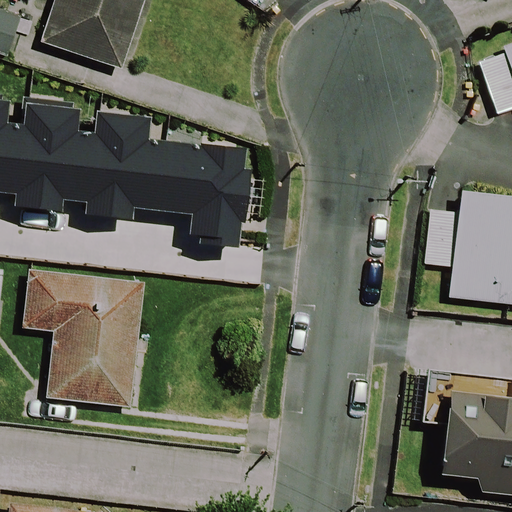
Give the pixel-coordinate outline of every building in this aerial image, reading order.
[(53,0),(38,44),(119,71),(142,0),(53,0)] [(0,56),(5,59),(18,19),(0,12),(0,56)] [(511,44),(501,49),(502,54),(476,63),(495,116),(511,110),(511,44)] [(73,135),(75,113),(70,112),(71,105),(22,99),(22,106),(20,120),(19,129),(3,127),(5,105),(0,104),(0,96),(0,196),(11,198),(9,210),(58,215),(60,204),(82,206),(80,218),(128,224),(130,212),(187,219),(185,238),(195,240),(194,246),(233,251),(236,227),(240,228),(247,174),(240,173),(242,155),(144,144),(147,121),(93,115),(90,137),(73,135)] [(449,268),(445,299),(511,306),(511,200),(458,194),(456,212),(428,208),(422,264),(449,268)] [(128,410),(142,284),(27,271),(21,330),(50,333),(43,400),(128,410)] [(511,402),(446,395),(436,478),(473,482),(478,495),(511,498),(511,402)]
